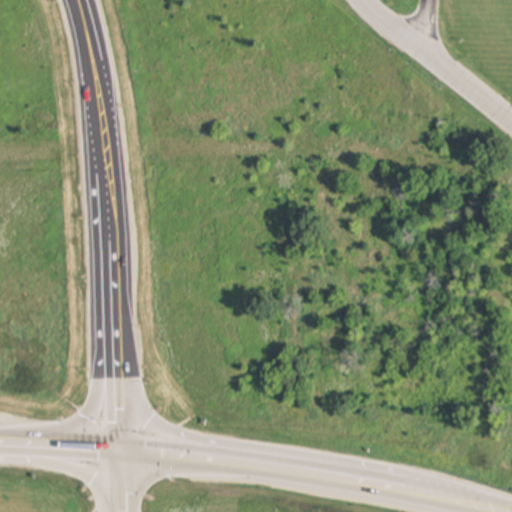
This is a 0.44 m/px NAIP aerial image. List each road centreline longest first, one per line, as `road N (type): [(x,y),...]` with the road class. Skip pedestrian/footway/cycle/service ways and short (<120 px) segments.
road 1 (primary): [(511,510),(406,475),(180,437),(145,415),(118,373)]
road 2 (primary): [(97,83),(98,395),(90,416),(40,443)]
road 3 (primary): [(121,452),(506,511)]
road 4 (primary): [(118,373),(97,83)]
road 5 (residential): [(511,122),(362,0)]
road 6 (primary): [(0,460),(87,474),(117,511)]
